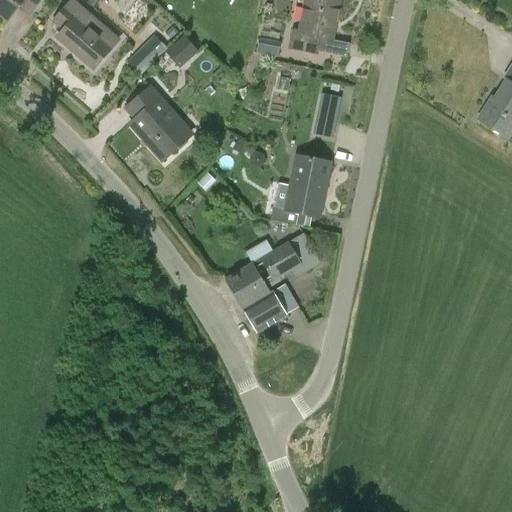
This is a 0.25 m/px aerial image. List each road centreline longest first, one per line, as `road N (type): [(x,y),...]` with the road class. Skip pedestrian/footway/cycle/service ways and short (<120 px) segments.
road 1 (tertiary): [(260,426),(304,405),(322,381),(403,0)]
road 2 (tertiary): [(260,426),(226,343),(178,271),(105,174),(0,80)]
